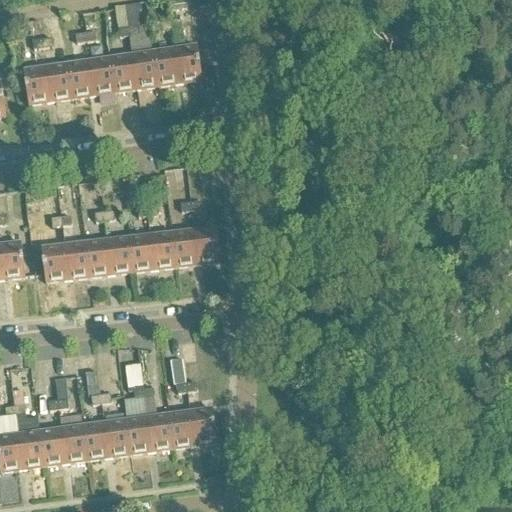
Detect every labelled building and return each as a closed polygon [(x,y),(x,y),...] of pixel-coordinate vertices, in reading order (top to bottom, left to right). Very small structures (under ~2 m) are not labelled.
[(200,3),(170,8),(171,16),(201,11),(200,3)] [(120,26),(142,25),(141,5),(119,6),(120,26)] [(173,35),(175,55),(180,89),(203,86),(198,52),(184,54),(181,34),(182,34),(181,25),(171,27),(173,35)] [(171,27),(162,28),(163,37),(173,35),(171,27)] [(138,31),(128,32),(130,41),(139,40),(138,31)] [(128,32),(119,34),(120,43),(130,41),(128,32)] [(95,38),(86,39),(87,48),(96,47),(95,38)] [(86,39),(76,40),(77,49),(87,48),(86,39)] [(159,92),(154,58),(152,59),(149,39),(139,40),(130,41),(133,61),(137,95),(159,92)] [(52,43),(43,45),(44,54),(54,52),(52,43)] [(44,54),(43,45),(33,46),(35,55),(44,54)] [(180,89),(175,55),(154,58),(159,92),(180,89)] [(133,61),(111,64),(116,98),(137,95),(133,61)] [(111,64),(90,67),(95,101),(116,98),(111,64)] [(90,67),(68,71),(73,105),(95,101),(90,67)] [(68,71),(47,74),(52,108),(73,105),(68,71)] [(47,74),(24,77),(29,111),(52,108),(47,74)] [(202,216),(201,206),(191,208),(192,217),(202,216)] [(190,207),(180,208),(181,217),(192,216),(190,207)] [(157,212),(148,213),(149,222),(158,220),(157,212)] [(148,213),(138,214),(139,223),(149,222),(148,213)] [(114,217),(105,218),(106,227),(115,226),(114,217)] [(105,218),(95,219),(96,228),(106,227),(105,218)] [(71,221),(62,223),(63,232),(73,231),(71,221)] [(63,232),(62,223),(52,224),(53,233),(63,232)] [(221,268),(217,234),(212,234),(194,237),(198,271),(221,268)] [(194,237),(173,239),(177,273),(198,271),(194,237)] [(173,239),(151,242),(155,276),(177,273),(173,239)] [(151,242),(130,244),(134,278),(155,276),(151,242)] [(130,244),(108,247),(112,281),(134,278),(130,244)] [(108,247),(87,249),(91,283),(112,281),(108,247)] [(22,249),(0,251),(0,257),(3,285),(26,283),(22,249)] [(87,249),(65,252),(69,286),(91,283),(87,249)] [(65,252),(43,254),(46,288),(69,286),(65,252)] [(184,365),(171,366),(174,391),(177,390),(178,399),(188,398),(184,367),(184,365)] [(197,365),(184,367),(188,398),(198,396),(197,394),(201,393),(197,365)] [(141,375),(127,376),(129,397),(134,396),(135,405),(145,404),(144,395),(141,375)] [(97,377),(85,379),(89,402),(92,402),(93,411),(102,409),(101,401),(97,377)] [(26,392),(16,393),(16,383),(2,384),(3,408),(27,407),(26,392)] [(66,384),(55,386),(58,406),(60,415),(69,414),(68,405),(69,405),(66,384)] [(153,393),(144,395),(145,404),(155,402),(153,393)] [(111,399),(101,401),(102,409),(112,408),(111,399)] [(58,406),(49,408),(50,417),(60,415),(58,406)] [(25,411),(16,412),(17,421),(26,420),(25,411)] [(16,412),(6,413),(7,422),(17,421),(16,412)] [(213,415),(191,418),(195,452),(218,449),(213,415)] [(191,418),(169,421),(174,455),(195,452),(191,418)] [(169,421),(148,424),(152,458),(174,455),(169,421)] [(61,425),(62,435),(67,469),(88,466),(83,432),(82,422),(61,425)] [(148,424),(126,427),(131,461),(152,458),(148,424)] [(126,427),(105,429),(110,464),(131,461),(126,427)] [(105,429),(83,432),(88,466),(110,464),(105,429)] [(62,435),(41,438),(45,472),(67,469),(62,435)] [(41,438),(19,441),(24,475),(45,472),(41,438)] [(19,441),(0,443),(0,469),(1,478),(24,475),(19,441)]
